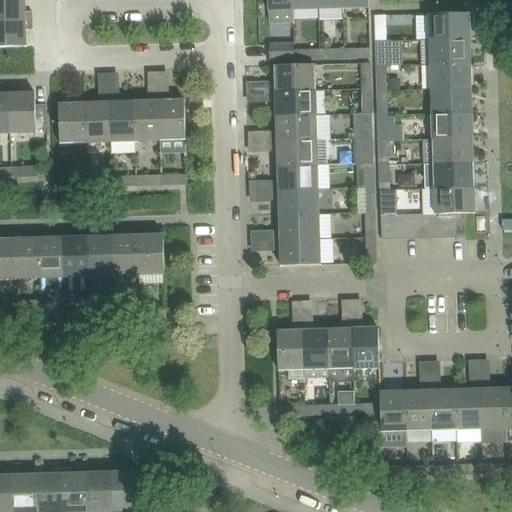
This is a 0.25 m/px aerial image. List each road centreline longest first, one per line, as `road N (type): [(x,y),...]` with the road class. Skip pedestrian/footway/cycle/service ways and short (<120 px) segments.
road 1 (residential): [(231,450),(0,359)]
road 2 (residential): [(396,280),(399,347),(496,346),(493,278)]
road 3 (residential): [(224,56),(230,283)]
road 4 (residential): [(69,20),(80,9),(207,6),(222,17),(224,56)]
road 5 (residential): [(224,56),(86,58),(68,44),(69,20)]
road 6 (residential): [(397,511),(231,450)]
road 7 (residential): [(230,283),(231,450)]
road 8 (residential): [(396,280),(230,283)]
